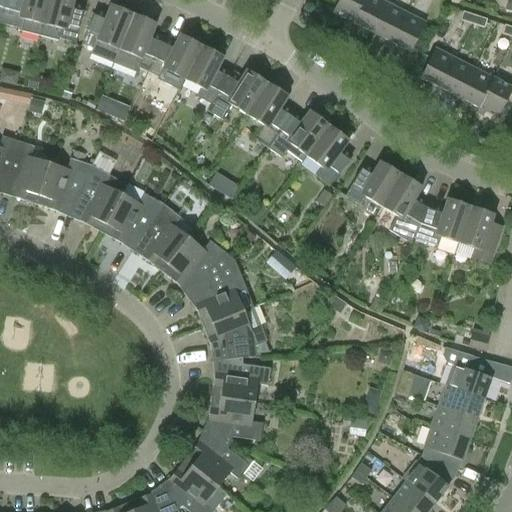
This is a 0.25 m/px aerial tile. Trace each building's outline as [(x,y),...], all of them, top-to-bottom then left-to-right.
[(5,0),(0,16),(0,24),(21,30),(20,32),(39,37),(48,0),(5,0)] [(74,44),(83,11),(72,8),(73,0),(48,0),(39,37),(58,42),(59,40),(74,44)] [(338,0),(332,14),(351,24),(363,0),(338,0)] [(386,4),(377,0),(363,0),(351,24),(371,34),(386,4)] [(405,14),(386,4),(371,34),(390,43),(405,14)] [(126,33),(133,16),(110,7),(105,19),(94,15),(81,46),(92,50),(90,55),(113,64),(126,33)] [(471,25),(474,16),(462,13),(459,21),(471,25)] [(410,54),(425,24),(405,14),(390,43),(410,54)] [(133,16),(126,33),(113,64),(136,74),(138,70),(147,74),(161,43),(150,38),(155,25),(133,16)] [(474,16),(471,25),(483,29),(486,20),(474,16)] [(511,38),(511,28),(504,26),(501,35),(511,38)] [(173,48),(163,44),(161,43),(147,74),(163,81),(167,72),(184,81),(201,47),(179,36),(173,48)] [(195,96),(211,105),(211,106),(227,77),(217,71),(223,59),(201,47),(184,81),(199,89),(195,96)] [(439,89),(454,60),(434,49),(419,79),(439,89)] [(458,99),(473,69),(454,60),(439,89),(458,99)] [(1,69),(0,72),(0,81),(15,86),(18,73),(1,69)] [(477,109),(493,79),(473,69),(458,99),(477,109)] [(222,120),(226,115),(230,107),(247,116),(266,85),(245,72),(238,83),(227,77),(211,106),(211,105),(207,112),(222,120)] [(38,79),(29,76),(26,89),(35,91),(38,79)] [(511,89),(493,79),(477,109),(497,119),(511,90),(511,89)] [(266,85),(247,116),(263,125),(257,134),(271,144),(290,116),(280,109),(287,98),(266,85)] [(0,99),(12,102),(14,92),(0,88),(0,99)] [(69,101),(73,90),(65,88),(62,98),(69,101)] [(28,114),(39,117),(43,105),(31,101),(28,114)] [(285,154),(287,151),(302,163),(306,158),(306,157),(328,127),(309,113),(300,123),(290,116),(271,144),(285,154)] [(349,160),(340,153),(348,142),(328,127),(306,157),(306,158),(320,169),(314,176),(328,187),(349,160)] [(0,194),(1,194),(17,144),(1,139),(0,140),(0,194)] [(35,206),(48,165),(30,159),(33,149),(17,144),(1,194),(35,206)] [(74,152),(71,158),(83,163),(86,156),(74,152)] [(125,186),(109,178),(108,177),(116,162),(99,153),(91,168),(90,168),(69,217),(101,234),(121,196),(120,196),(125,186)] [(69,217),(90,168),(69,161),(66,171),(48,165),(35,206),(69,217)] [(380,208),(400,176),(379,163),(372,175),(362,169),(345,198),(360,207),(365,199),(380,208)] [(215,174),(209,184),(230,197),(236,187),(215,174)] [(396,218),(388,231),(411,244),(414,239),(413,239),(428,207),(414,200),(421,188),(400,176),(380,208),(396,218)] [(325,209),(333,197),(324,191),(315,203),(325,209)] [(132,251),(162,206),(142,196),(137,205),(121,196),(101,234),(132,251)] [(457,244),(470,208),(446,200),(442,213),(428,207),(413,239),(414,239),(437,247),(440,238),(457,244)] [(245,216),(255,224),(266,210),(256,202),(245,216)] [(161,273),(187,240),(172,228),(179,220),(162,206),(132,251),(161,273)] [(499,233),(488,229),(493,216),(470,208),(457,244),(475,250),(472,259),(488,264),(499,233)] [(244,229),(239,236),(249,245),(255,238),(244,229)] [(187,240),(161,273),(189,295),(233,262),(222,254),(208,243),(202,251),(187,240)] [(275,252),(265,264),(274,272),(284,260),(275,252)] [(245,292),(238,275),(233,262),(189,295),(202,329),(242,312),(252,309),(245,292)] [(396,264),(387,264),(387,276),(396,276),(396,264)] [(320,303),(340,316),(346,307),(325,294),(320,303)] [(383,304),(374,300),(370,310),(378,314),(383,304)] [(216,362),(240,359),(239,354),(265,343),(259,326),(252,309),(242,312),(202,329),(216,362)] [(353,312),(349,321),(360,326),(364,318),(353,312)] [(431,321),(418,316),(413,328),(425,333),(431,321)] [(472,327),(467,344),(484,349),(489,332),(472,327)] [(490,379),(493,367),(443,350),(442,357),(446,364),(452,366),(445,387),(482,400),(490,379)] [(392,355),(380,353),(377,364),(389,367),(392,355)] [(211,398),(253,404),(255,385),(266,387),(268,369),(240,365),(240,359),(216,362),(211,398)] [(398,385),(395,393),(407,397),(407,398),(421,403),(422,397),(415,395),(414,392),(416,385),(412,383),(414,376),(402,372),(398,385)] [(438,407),(475,421),(482,400),(445,387),(438,407)] [(392,401),(404,405),(407,398),(407,397),(395,393),(392,401)] [(205,433),(228,443),(230,438),(258,442),(260,424),(250,422),(253,404),(211,398),(205,433)] [(374,415),(376,405),(365,402),(362,412),(374,415)] [(430,428),(468,441),(475,421),(438,407),(430,428)] [(349,437),(364,439),(366,426),(351,424),(349,437)] [(433,463),(456,476),(461,462),(468,441),(430,428),(423,449),(437,454),(433,463)] [(228,443),(205,433),(183,462),(217,488),(228,473),(237,480),(248,466),(225,448),(228,443)] [(161,490),(175,509),(180,506),(187,511),(211,511),(213,509),(216,511),(229,497),(217,488),(183,462),(161,490)] [(406,483),(433,505),(447,487),(456,476),(433,463),(427,471),(416,462),(401,480),(405,483),(406,483)] [(370,472),(360,465),(355,471),(366,479),(370,472)] [(350,479),(361,486),(366,479),(355,471),(350,479)] [(392,500),(407,511),(427,511),(433,505),(406,483),(405,483),(392,500)] [(128,503),(131,511),(171,511),(175,509),(161,490),(128,503)] [(339,511),(345,507),(335,498),(329,505),(337,511),(339,511)] [(382,511),(407,511),(392,500),(382,511)] [(131,511),(128,503),(105,511),(131,511)]
